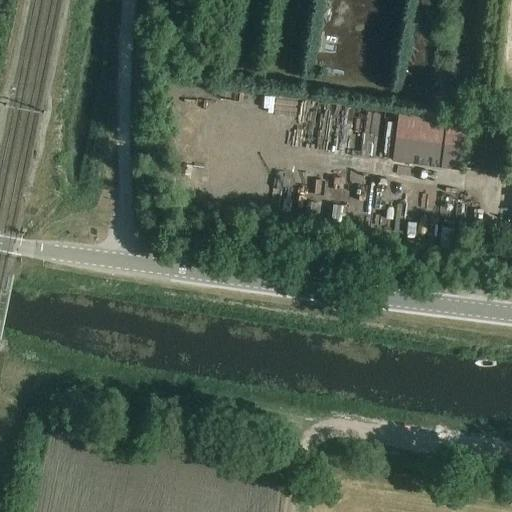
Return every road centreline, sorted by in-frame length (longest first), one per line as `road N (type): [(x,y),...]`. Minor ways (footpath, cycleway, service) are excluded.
road 1 (tertiary): [(511,312),(0,245)]
road 2 (track): [(119,263),(128,0)]
road 3 (track): [(511,456),(304,423)]
road 4 (unknown): [(120,390),(304,423)]
